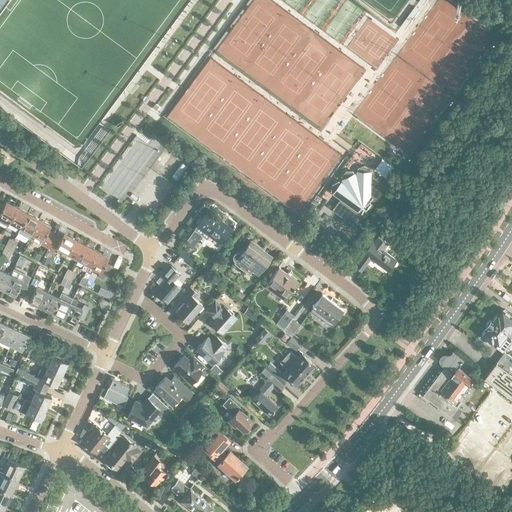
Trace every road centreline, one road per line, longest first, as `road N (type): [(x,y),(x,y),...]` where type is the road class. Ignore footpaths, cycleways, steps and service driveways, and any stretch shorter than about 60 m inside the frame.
road 1 (residential): [(305,497),(261,458),(262,448),(376,319),(365,302),(205,187),(169,232),(147,245)]
road 2 (secondary): [(305,497),(432,344),(511,229)]
road 3 (residential): [(102,360),(148,376),(179,342),(179,332),(133,295)]
road 4 (residential): [(116,224),(0,136)]
